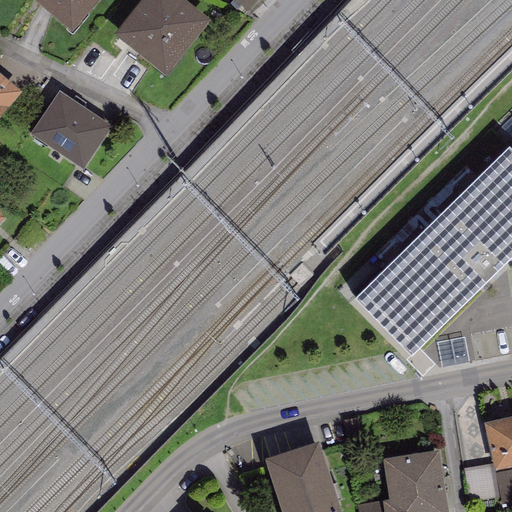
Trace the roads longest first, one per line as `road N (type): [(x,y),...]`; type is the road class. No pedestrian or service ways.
road 1 (residential): [(0,313),(306,0)]
road 2 (residential): [(511,372),(225,431),(187,453),(127,511)]
